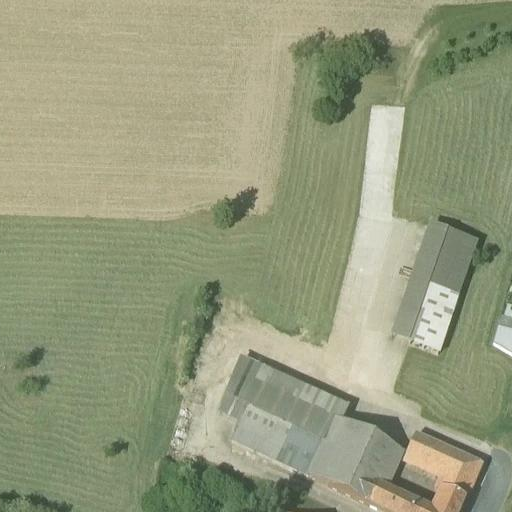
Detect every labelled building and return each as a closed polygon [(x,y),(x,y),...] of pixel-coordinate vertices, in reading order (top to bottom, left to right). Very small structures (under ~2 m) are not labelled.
[(422,406),(443,348),(479,247),(433,229),(394,344),(409,350),(393,396),(422,406)] [(511,320),(499,317),(497,328),(511,331),(511,320)] [(511,335),(496,332),(492,347),(511,358),(511,335)] [(328,441),(335,424),(342,406),(305,393),(316,350),(259,335),(230,445),(310,482),(316,467),(328,441)] [(471,361),(443,348),(422,406),(440,413),(441,413),(448,398),(450,398),(461,379),(471,361)] [(511,395),(511,379),(480,365),(482,361),(477,359),(475,363),(471,361),(461,379),(490,393),(510,401),(511,395)] [(490,393),(482,413),(450,398),(448,398),(441,413),(464,423),(494,435),(495,436),(510,401),(490,393)] [(440,413),(422,406),(418,417),(435,424),(440,413)] [(494,435),(464,423),(458,437),(487,450),(494,435)] [(346,449),(354,433),(335,424),(328,441),(346,449)] [(406,457),(354,433),(346,449),(333,475),(327,490),(369,509),(376,491),(388,496),(403,464),(406,457)] [(478,468),(414,439),(406,457),(403,464),(439,480),(451,485),(446,496),(445,495),(444,497),(461,505),(478,468)] [(346,449),(328,441),(316,467),(333,475),(346,449)] [(333,475),(316,467),(310,482),(327,490),(333,475)] [(451,485),(439,480),(433,492),(444,497),(445,495),(446,496),(451,485)] [(211,490),(191,481),(184,494),(204,504),(211,490)] [(421,511),(388,496),(376,491),(369,509),(375,511),(458,511),(461,505),(444,497),(437,511),(421,511)]
